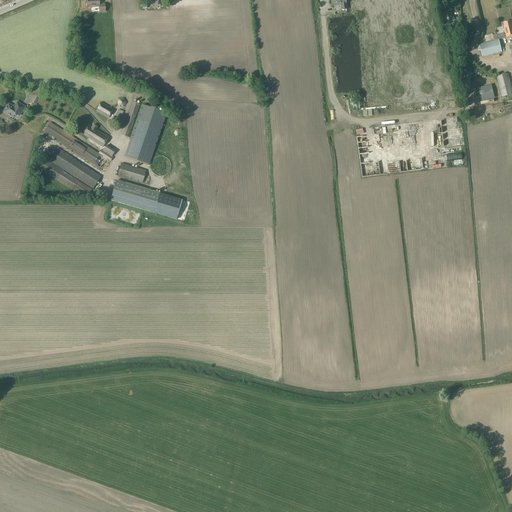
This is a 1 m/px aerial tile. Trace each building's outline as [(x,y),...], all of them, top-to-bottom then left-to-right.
[(86,0),(87,7),(99,6),(99,12),(105,11),(104,3),(100,4),(100,5),(99,5),(98,0),(86,0)] [(347,9),(346,0),(331,0),(332,4),(341,3),(342,9),(347,9)] [(114,39),(116,55),(151,52),(150,38),(147,38),(147,36),(143,36),(143,33),(147,33),(146,20),(139,21),(138,19),(145,19),(144,7),(138,7),(138,9),(111,11),(112,20),(137,18),(137,21),(130,22),(130,23),(112,24),(113,35),(129,34),(130,38),(114,39)] [(213,8),(180,10),(180,19),(186,19),(187,33),(211,32),(211,19),(214,18),(213,8)] [(171,20),(150,21),(151,29),(172,27),(171,20)] [(511,20),(501,23),(501,26),(503,26),(506,37),(511,35),(511,20)] [(460,22),(441,26),(443,35),(447,34),(447,31),(461,28),(460,22)] [(501,52),(498,40),(479,45),(482,57),(501,52)] [(502,97),(511,94),(511,89),(508,73),(496,76),(502,97)] [(489,85),(476,89),(479,102),(493,99),(489,85)] [(119,106),(121,107),(121,106),(122,107),(123,107),(126,103),(126,102),(123,98),(118,99),(118,104),(119,105),(119,106)] [(133,101),(121,135),(128,137),(139,104),(133,101)] [(8,104),(4,111),(8,114),(8,115),(12,117),(15,113),(19,116),(25,107),(17,102),(14,106),(12,106),(8,104)] [(101,102),(96,111),(108,118),(113,109),(101,102)] [(125,157),(149,166),(166,114),(142,105),(125,157)] [(119,121),(123,111),(118,109),(114,119),(119,121)] [(77,139),(50,122),(43,133),(103,172),(113,157),(112,156),(115,151),(106,145),(102,150),(101,149),(98,153),(82,143),(83,142),(77,138),(77,139)] [(89,125),(83,135),(102,147),(109,137),(96,129),(97,127),(93,124),(92,127),(89,125)] [(49,160),(49,161),(46,159),(40,169),(56,180),(71,190),(86,199),(93,188),(101,176),(57,148),(49,160)] [(121,163),(117,176),(142,183),(146,170),(121,163)] [(176,220),(182,200),(116,181),(110,200),(154,213),(176,220)]
